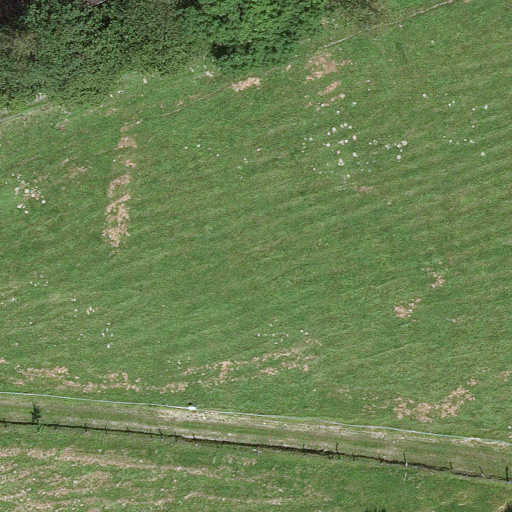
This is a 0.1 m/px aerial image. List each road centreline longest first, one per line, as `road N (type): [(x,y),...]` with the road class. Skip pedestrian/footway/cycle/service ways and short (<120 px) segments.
road 1 (track): [(511,465),(0,411)]
road 2 (track): [(0,104),(289,0)]
